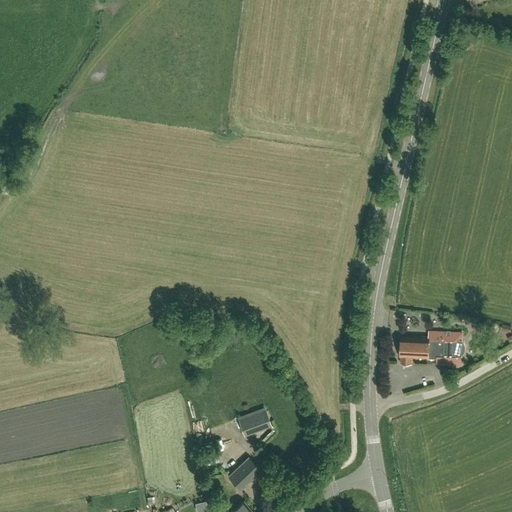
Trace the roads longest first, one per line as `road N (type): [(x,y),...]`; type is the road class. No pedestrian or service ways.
road 1 (tertiary): [(368,404),(370,317),(443,0)]
road 2 (unclassified): [(368,404),(431,395),(511,356)]
